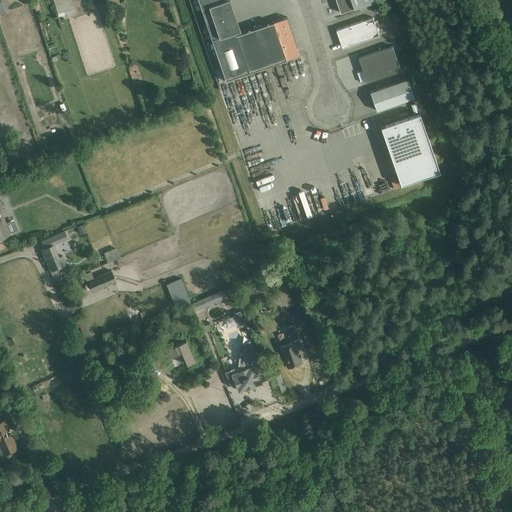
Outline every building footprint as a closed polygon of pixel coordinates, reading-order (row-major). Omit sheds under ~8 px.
[(53,0),(58,17),(67,14),(62,0),(53,0)] [(198,0),(225,80),(300,55),(287,17),(236,35),(235,32),(240,30),(229,0),(224,0),(223,0),(198,0)] [(335,0),(340,13),(377,0),(335,0)] [(379,35),(373,17),(336,30),(341,44),(343,43),(344,47),(379,35)] [(392,46),(358,58),(367,83),(400,71),(392,46)] [(220,67),(215,68),(218,79),(223,77),(220,67)] [(360,81),(365,80),(362,70),(356,72),(360,81)] [(414,98),(407,79),(370,92),(377,111),(414,98)] [(381,127),(401,184),(440,171),(420,114),(381,127)] [(8,178),(0,181),(0,190),(11,187),(8,178)] [(0,209),(2,209),(0,202),(0,236),(12,232),(8,233),(4,224),(6,223),(3,216),(0,217),(0,216),(0,209)] [(83,225),(78,227),(81,235),(86,232),(83,225)] [(51,236),(42,240),(46,247),(43,249),(53,274),(59,272),(57,267),(60,266),(67,263),(63,255),(59,257),(54,244),(55,244),(68,238),(65,230),(51,236)] [(116,248),(104,253),(108,262),(120,257),(116,248)] [(90,280),(94,291),(116,281),(111,270),(90,280)] [(166,295),(185,285),(181,278),(162,287),(166,295)] [(223,299),(220,290),(196,300),(199,308),(223,299)] [(233,314),(238,326),(246,323),(240,310),(233,314)] [(98,340),(87,317),(77,321),(88,344),(98,340)] [(292,342),(280,346),(288,367),(303,362),(294,338),(299,336),(295,324),(287,327),(291,339),(292,342)] [(186,342),(168,349),(171,357),(182,352),(187,365),(195,362),(186,342)] [(232,371),(226,374),(231,388),(237,385),(239,390),(260,382),(257,373),(264,370),(257,353),(242,359),(245,366),(232,371)] [(272,377),(278,392),(286,389),(280,374),(272,377)] [(6,389),(11,387),(5,376),(1,379),(6,389)] [(0,443),(4,452),(12,448),(11,445),(15,443),(11,433),(8,435),(6,431),(9,429),(5,421),(0,423),(0,443)]
